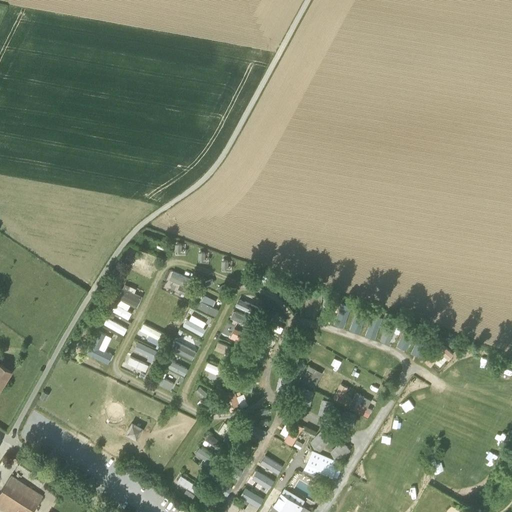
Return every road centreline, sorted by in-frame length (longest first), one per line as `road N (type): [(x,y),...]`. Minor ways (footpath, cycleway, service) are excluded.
road 1 (unclassified): [(5,439),(112,253),(216,165),(307,0)]
road 2 (residential): [(111,511),(5,439)]
